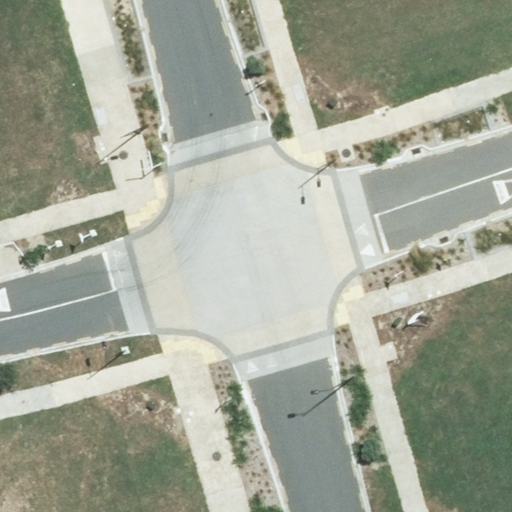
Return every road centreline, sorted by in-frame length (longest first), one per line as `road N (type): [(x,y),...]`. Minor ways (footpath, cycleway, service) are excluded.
road 1 (residential): [(256,251),(511,157)]
road 2 (residential): [(256,251),(330,511)]
road 3 (residential): [(0,316),(256,251)]
road 4 (residential): [(182,0),(256,251)]
